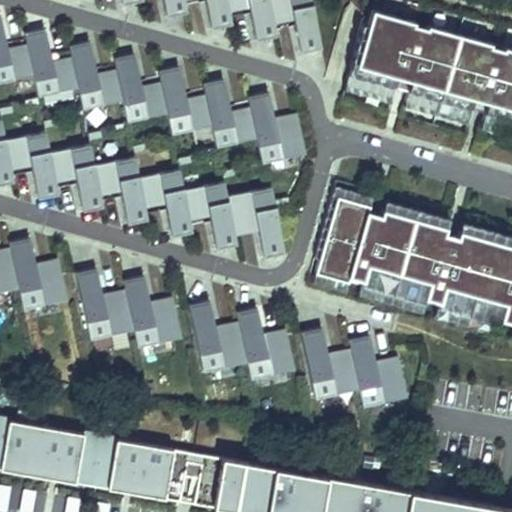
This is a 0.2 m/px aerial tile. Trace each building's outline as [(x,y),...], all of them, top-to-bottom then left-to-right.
[(181,0),(159,0),(163,18),(184,13),(181,0)] [(222,0),(181,0),(181,1),(184,0),(201,0),(208,30),(229,26),(222,0)] [(265,0),(223,0),(226,12),(245,8),(253,42),(273,38),(265,0)] [(307,0),(265,0),(271,25),(290,21),(298,55),(318,50),(307,0)] [(511,49),(368,10),(346,92),(388,103),(392,88),(404,92),(400,106),(464,124),(469,108),(483,112),(479,127),(511,136),(511,49)] [(0,21),(0,86),(31,79),(24,45),(6,49),(0,21)] [(43,29),(22,33),(36,99),(75,91),(67,56),(49,60),(43,29)] [(87,41),(66,46),(80,112),(119,103),(111,69),(93,72),(87,41)] [(131,54),(110,59),(125,125),(163,116),(156,82),(138,86),(131,54)] [(175,67),(155,72),(169,137),(208,129),(200,94),(182,98),(175,67)] [(220,81),(200,86),(214,151),(253,143),(245,109),(227,112),(220,81)] [(269,91),(273,114),(287,111),(282,89),(269,91)] [(265,92),(245,96),(259,162),(298,154),(290,119),(272,123),(265,92)] [(0,129),(0,184),(11,182),(0,129)] [(42,130),(2,139),(11,178),(30,174),(36,200),(56,195),(55,190),(46,150),(42,130)] [(86,142),(46,150),(55,190),(74,185),(80,212),(100,207),(86,142)] [(130,155),(91,164),(99,203),(119,199),(125,225),(145,221),(130,155)] [(175,168),(136,177),(144,216),(164,212),(169,238),(190,233),(175,168)] [(220,179),(180,187),(189,227),(208,223),(214,249),(234,244),(220,179)] [(264,188),(225,197),(233,236),(253,232),(258,258),(278,254),(264,188)] [(367,197),(337,189),(312,282),(343,290),(346,277),(359,280),(355,295),(421,313),(425,300),(435,303),(431,317),(496,334),(499,322),(510,325),(506,339),(511,341),(511,236),(460,222),(456,237),(441,233),(445,218),(383,201),(379,216),(363,212),(367,197)] [(26,233),(5,237),(18,304),(63,296),(55,255),(31,260),(26,233)] [(0,291),(15,288),(7,248),(0,249),(0,291)] [(94,268),(73,272),(86,339),(131,331),(123,290),(99,295),(94,268)] [(142,276),(121,280),(134,347),(179,339),(171,298),(148,303),(142,276)] [(147,298),(165,298),(165,277),(147,277),(147,298)] [(207,301),(186,305),(199,372),(244,364),(236,323),(212,328),(207,301)] [(256,310),(235,314),(248,381),(293,372),(285,332),(261,336),(256,310)] [(319,328),(298,332),(311,400),(356,391),(348,350),(324,355),(319,328)] [(368,335),(347,340),(360,407),(404,398),(397,358),(373,362),(368,335)] [(0,467),(26,472),(34,425),(0,418),(0,467)] [(61,479),(70,431),(34,425),(26,472),(61,479)] [(98,485),(106,437),(70,431),(61,479),(98,485)] [(133,492),(142,443),(106,437),(98,485),(133,492)] [(185,501),(194,453),(142,443),(133,492),(185,501)] [(240,511),(248,462),(208,455),(199,504),(240,511)] [(511,511),(511,509),(248,462),(240,511),(243,511),(511,511)]
